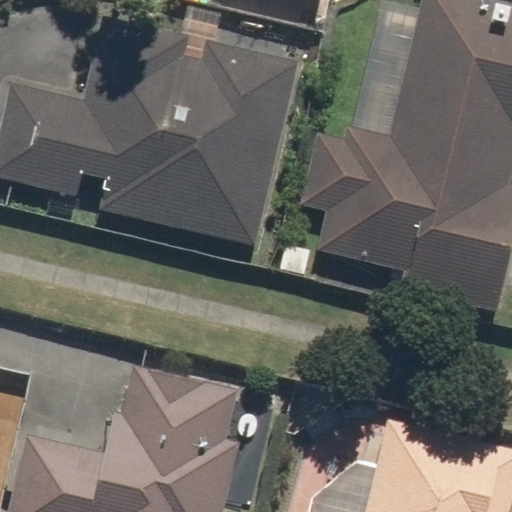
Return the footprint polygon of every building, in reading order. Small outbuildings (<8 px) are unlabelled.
[(276,0),(310,8),(312,0),(276,0)] [(391,301),(485,319),(511,185),(511,13),(446,0),(412,0),(384,140),(336,131),(334,141),(310,136),(294,214),(314,218),(305,263),(395,281),(391,301)] [(87,217),(247,256),(293,69),(197,46),(194,59),(90,33),(72,105),(0,87),(0,189),(89,211),(87,217)] [(218,511),(233,448),(219,444),(231,395),(117,368),(96,455),(18,436),(0,511),(218,511)] [(507,511),(511,495),(511,458),(376,425),(354,511),(507,511)]
